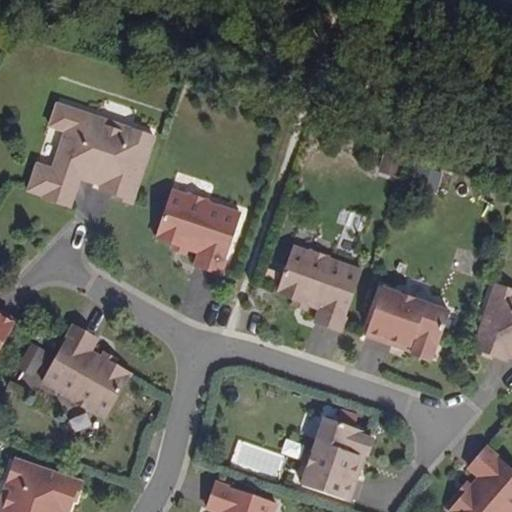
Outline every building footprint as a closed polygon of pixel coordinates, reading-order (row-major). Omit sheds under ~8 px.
[(114,113),(115,109),(73,94),(65,117),(81,122),(68,161),(53,155),(43,182),(59,187),(58,189),(85,199),(95,169),(110,174),(112,168),(120,171),(115,182),(130,187),(129,189),(148,196),(155,173),(171,127),(147,120),(146,124),(114,113)] [(147,120),(115,109),(114,113),(146,124),(147,120)] [(205,184),(204,185),(188,180),(171,227),(191,233),(204,238),(217,242),(212,256),(238,265),(259,205),(227,193),(227,192),(205,184)] [(204,238),(191,233),(189,238),(202,243),(204,238)] [(325,239),(325,241),(309,235),(292,282),(312,288),(323,292),(338,297),(333,311),(359,320),(380,260),(348,248),(348,247),(325,239)] [(452,350),(469,302),(401,278),(384,325),(420,338),(421,334),(429,336),(427,341),(432,343),(431,345),(446,350),(447,348),(452,350)] [(511,280),(490,343),(508,350),(510,347),(511,347),(511,280)] [(310,293),(322,298),(323,292),(312,288),(310,293)] [(0,349),(9,354),(34,310),(19,302),(0,292),(0,349)] [(107,343),(113,330),(89,316),(58,373),(88,390),(87,392),(108,402),(109,401),(124,409),(148,365),(130,356),(118,349),(107,343)] [(40,381),(54,355),(31,342),(16,368),(40,381)] [(130,356),(133,351),(121,344),(118,349),(130,356)] [(388,428),(389,423),(342,407),(318,476),(366,493),(379,456),(374,454),(376,447),(380,448),(382,443),(384,444),(390,429),(388,428)] [(511,511),(511,443),(506,438),(488,459),(499,468),(491,479),(482,489),(468,504),(477,511),(511,511)] [(285,440),(282,454),(301,459),(304,445),(285,440)] [(95,493),(101,474),(33,450),(25,474),(30,476),(19,508),(14,506),(11,511),(79,511),(80,511),(73,509),(76,502),(87,506),(92,491),(94,491),(93,492),(95,493)] [(288,511),(295,494),(234,472),(224,499),(239,504),(235,511),(288,511)] [(25,474),(14,506),(19,508),(30,476),(25,474)] [(486,475),(477,485),(482,489),(491,479),(486,475)]
